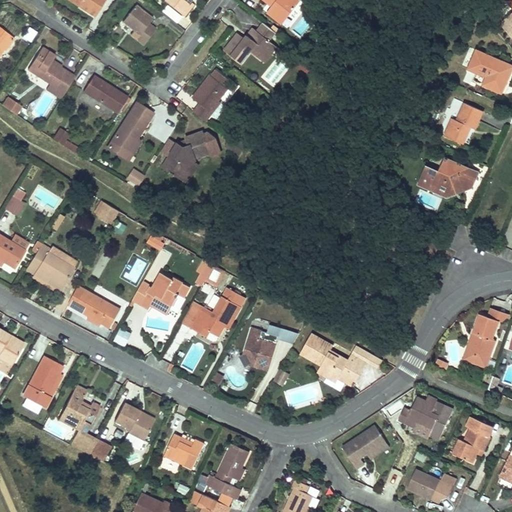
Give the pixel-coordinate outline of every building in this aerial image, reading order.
[(69,0),(93,18),(106,0),(69,0)] [(183,16),(189,9),(186,6),(189,1),(190,0),(164,0),(164,1),(183,16)] [(267,12),(275,18),(280,12),(286,17),(293,8),(291,7),(297,0),(266,0),(273,5),(267,12)] [(297,0),(291,7),(293,8),(300,0),(299,0),(297,0)] [(140,33),(136,38),(143,43),(155,27),(149,22),(153,17),(136,4),(123,21),(140,33)] [(165,7),(161,14),(177,24),(181,17),(165,7)] [(275,18),(281,24),(286,17),(280,12),(275,18)] [(257,30),(268,39),(275,31),(264,22),(257,30)] [(0,52),(2,49),(5,51),(15,38),(0,26),(0,52)] [(28,27),(22,39),(31,43),(37,32),(28,27)] [(250,51),(260,59),(273,43),(268,39),(257,30),(253,27),(247,34),(245,38),(238,32),(224,49),(240,62),(250,51)] [(240,29),(238,32),(245,38),(247,34),(240,29)] [(273,43),(260,59),(264,61),(276,46),(273,43)] [(55,87),(51,93),(60,99),(75,76),(66,70),(65,73),(59,69),(50,63),(52,59),(55,55),(42,47),(27,68),(50,83),(55,87)] [(487,77),(484,85),(502,93),(511,71),(511,66),(478,51),(469,69),(478,73),(487,77)] [(52,59),(50,63),(59,69),(61,65),(52,59)] [(232,82),(217,70),(212,76),(211,75),(200,88),(202,89),(195,99),(200,103),(194,111),(205,120),(210,114),(220,101),(219,100),(228,88),(227,88),(232,82)] [(83,91),(117,113),(128,96),(93,74),(83,91)] [(238,87),(232,82),(227,88),(228,88),(233,92),(238,87)] [(50,83),(46,89),(51,93),(55,87),(50,83)] [(200,88),(193,97),(195,99),(202,89),(200,88)] [(21,106),(9,98),(4,106),(15,114),(21,106)] [(111,139),(128,150),(136,137),(152,112),(136,101),(111,139)] [(220,101),(210,114),(216,118),(226,106),(220,101)] [(453,119),(445,136),(464,144),(471,127),(476,129),(484,112),(465,103),(458,121),(453,119)] [(59,128),(52,139),(60,144),(64,138),(67,133),(59,128)] [(177,143),(165,162),(174,167),(173,169),(183,175),(192,161),(195,160),(194,157),(210,152),(203,131),(186,136),(189,145),(184,147),(177,143)] [(136,137),(128,150),(132,153),(140,140),(136,137)] [(64,138),(60,144),(75,153),(79,148),(64,138)] [(233,151),(237,145),(230,140),(226,145),(233,151)] [(445,158),(442,165),(450,168),(453,162),(445,158)] [(174,167),(165,162),(162,167),(186,182),(197,165),(192,161),(183,175),(173,169),(174,167)] [(419,184),(435,191),(436,187),(449,193),(451,189),(457,186),(459,192),(472,187),(467,174),(469,169),(453,162),(450,168),(442,165),(439,172),(427,166),(419,184)] [(467,174),(472,187),(478,173),(469,169),(467,174)] [(129,178),(139,184),(144,177),(134,170),(129,178)] [(436,187),(435,191),(446,196),(459,192),(457,186),(451,189),(449,193),(436,187)] [(25,192),(18,188),(13,196),(20,201),(25,192)] [(20,201),(13,196),(5,209),(17,216),(25,203),(20,201)] [(119,210),(105,202),(97,214),(111,222),(119,210)] [(60,216),(52,228),(57,231),(65,219),(60,216)] [(118,220),(113,230),(122,235),(127,226),(118,220)] [(0,257),(4,260),(14,267),(25,250),(10,241),(0,234),(0,257)] [(10,241),(25,250),(29,243),(14,234),(10,241)] [(161,251),(165,244),(151,236),(146,243),(161,251)] [(435,255),(439,246),(430,242),(427,251),(435,255)] [(36,251),(26,268),(60,289),(73,267),(48,252),(50,248),(41,243),(39,246),(36,251)] [(50,248),(48,252),(73,267),(77,261),(52,246),(50,248)] [(207,277),(214,265),(209,262),(202,274),(207,277)] [(218,283),(222,271),(214,268),(210,280),(218,283)] [(151,286),(141,304),(149,308),(154,299),(156,295),(162,298),(161,299),(173,306),(179,295),(184,297),(190,287),(173,278),(172,278),(161,272),(153,287),(151,286)] [(60,289),(35,274),(33,277),(58,292),(60,289)] [(133,299),(141,304),(151,286),(142,281),(133,299)] [(78,285),(68,303),(90,316),(101,322),(101,321),(111,303),(78,285)] [(217,340),(225,325),(228,320),(232,322),(241,306),(246,298),(228,288),(224,297),(214,312),(203,306),(194,301),(182,323),(190,328),(199,332),(207,337),(214,341),(217,340)] [(111,303),(101,321),(110,326),(120,308),(111,303)] [(492,308),(489,318),(498,321),(503,322),(511,314),(492,308)] [(489,318),(480,314),(472,336),(475,337),(474,340),(471,339),(467,351),(464,359),(486,367),(495,341),(492,339),(498,321),(489,318)] [(101,322),(90,316),(89,319),(100,324),(101,322)] [(0,358),(11,365),(22,346),(8,338),(11,335),(0,328),(0,358)] [(249,362),(248,364),(262,368),(268,370),(276,344),(266,340),(268,333),(252,328),(244,355),(246,356),(249,362)] [(118,330),(114,344),(126,348),(130,333),(118,330)] [(336,382),(339,378),(343,371),(357,380),(367,363),(372,354),(357,345),(348,360),(340,355),(338,357),(330,352),(334,346),(312,334),(301,353),(322,365),(318,372),(336,382)] [(11,335),(8,338),(22,346),(24,343),(11,335)] [(180,367),(194,373),(200,359),(186,353),(180,367)] [(372,354),(367,363),(378,368),(383,360),(372,354)] [(50,396),(46,394),(58,372),(62,366),(43,356),(23,394),(45,406),(50,396)] [(11,365),(0,358),(0,368),(7,373),(10,367),(11,365)] [(448,363),(439,359),(436,364),(445,368),(448,363)] [(289,373),(282,369),(275,381),(282,385),(289,373)] [(343,371),(339,378),(354,386),(357,380),(343,371)] [(58,372),(46,394),(50,396),(62,374),(58,372)] [(217,372),(212,381),(219,385),(223,378),(223,377),(222,376),(222,375),(221,375),(221,374),(220,373),(219,373),(219,372),(218,372),(217,372)] [(76,385),(74,388),(85,394),(87,391),(76,385)] [(74,388),(58,418),(78,428),(86,432),(99,407),(92,403),(91,406),(84,402),(82,406),(79,405),(85,394),(74,388)] [(404,408),(398,421),(414,428),(417,423),(432,429),(430,436),(439,440),(453,409),(443,405),(438,416),(432,413),(437,400),(428,396),(426,401),(417,397),(411,411),(404,408)] [(143,439),(152,423),(138,415),(140,411),(124,402),(115,420),(130,428),(123,441),(138,449),(143,439)] [(140,411),(138,415),(152,423),(154,418),(140,411)] [(484,450),(491,436),(495,427),(472,417),(468,426),(472,428),(465,441),(461,439),(454,454),(473,462),(478,453),(480,448),(484,450)] [(343,447),(357,468),(366,463),(362,457),(368,453),(387,441),(377,425),(368,431),(343,447)] [(89,437),(82,450),(90,455),(98,439),(86,432),(78,428),(77,431),(89,437)] [(77,431),(70,444),(82,450),(89,437),(77,431)] [(174,434),(169,446),(176,449),(180,440),(192,446),(193,443),(174,434)] [(98,439),(90,455),(104,461),(112,446),(98,439)] [(169,446),(165,455),(181,462),(193,468),(204,443),(196,439),(193,443),(192,446),(180,440),(176,449),(169,446)] [(387,441),(368,453),(372,458),(390,446),(387,441)] [(211,476),(206,484),(235,497),(239,489),(230,484),(233,477),(237,479),(243,467),(250,453),(233,445),(217,478),(211,476)] [(418,452),(414,459),(425,464),(428,457),(418,452)] [(511,452),(511,455),(501,477),(511,482),(511,479),(511,452)] [(181,462),(165,455),(160,464),(176,472),(181,462)] [(243,467),(237,479),(241,480),(246,469),(243,467)] [(421,491),(434,497),(433,500),(440,503),(441,500),(449,497),(457,479),(444,474),(441,480),(416,469),(407,488),(420,494),(421,491)] [(461,475),(457,486),(462,489),(467,477),(461,475)] [(295,487),(284,511),(286,511),(305,511),(313,496),(309,494),(312,486),(296,479),(293,486),(295,487)] [(179,485),(177,492),(187,496),(190,489),(179,485)] [(421,491),(420,494),(433,500),(434,497),(421,491)] [(166,504),(164,503),(142,493),(133,511),(172,511),(175,506),(167,502),(166,504)] [(203,503),(198,511),(221,511),(222,511),(221,511),(225,511),(229,505),(216,499),(212,507),(203,503)]
